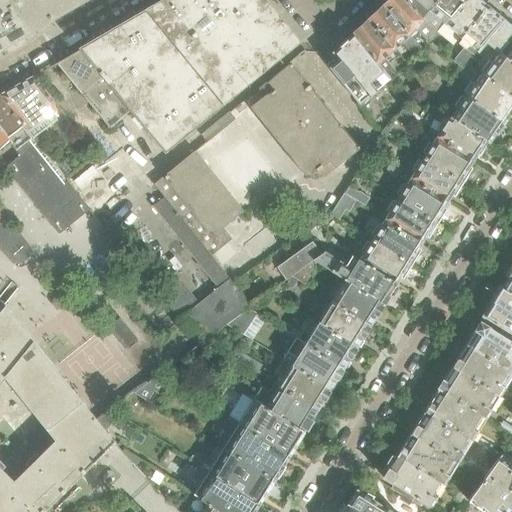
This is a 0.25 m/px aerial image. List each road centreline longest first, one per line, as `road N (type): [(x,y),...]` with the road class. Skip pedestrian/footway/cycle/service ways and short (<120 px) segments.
road 1 (residential): [(306,511),(511,187)]
road 2 (residential): [(0,69),(117,0)]
